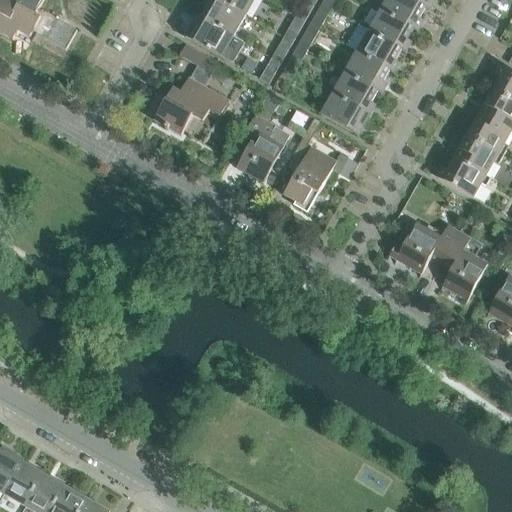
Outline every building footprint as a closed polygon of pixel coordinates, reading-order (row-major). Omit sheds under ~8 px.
[(1,0),(0,3),(0,33),(11,41),(13,37),(30,46),(37,35),(66,51),(77,31),(39,8),(43,0),(1,0)] [(197,16),(197,17),(234,38),(246,16),(216,0),(206,0),(203,5),(208,8),(201,19),(197,16)] [(216,0),(246,16),(255,0),(216,0)] [(313,0),(305,0),(296,17),(305,23),(317,2),(313,0)] [(336,0),(324,0),(322,5),(331,10),(336,0)] [(428,12),(429,11),(409,0),(387,0),(381,12),(416,32),(423,22),(418,19),(424,9),(428,12)] [(409,0),(429,11),(435,0),(434,0),(409,0)] [(322,5),(310,26),(319,31),(331,10),(322,5)] [(416,33),(416,32),(381,12),(369,32),(404,53),(411,42),(406,39),(412,30),(416,33)] [(191,26),(196,29),(189,41),(231,64),(236,55),(234,54),(241,42),(234,38),(197,17),(191,26)] [(305,23),(296,17),(283,38),(293,44),(305,23)] [(319,31),(310,26),(298,47),(307,52),(319,31)] [(404,54),(404,53),(369,32),(358,26),(346,46),(358,53),(357,53),(393,74),(399,64),(394,61),(400,51),(404,54)] [(283,38),(271,60),(281,65),(293,44),(283,38)] [(186,46),(179,57),(197,67),(189,81),(188,80),(179,95),(172,91),(165,103),(156,98),(147,114),(156,119),(153,123),(166,130),(165,131),(168,133),(169,131),(181,138),(193,118),(203,124),(209,112),(220,118),(229,103),(204,89),(212,76),(219,64),(186,46)] [(298,47),(285,68),(295,73),(307,52),(298,47)] [(345,74),(381,95),(387,85),(382,82),(388,72),(392,75),(393,74),(357,53),(345,74)] [(281,65),(271,60),(259,81),(268,86),(281,65)] [(496,76),(500,78),(493,92),(511,103),(511,73),(500,67),(496,76)] [(285,68),(273,89),(283,95),(295,73),(285,68)] [(381,96),(381,95),(345,74),(333,96),(368,117),(375,106),(370,103),(376,93),(381,96)] [(481,109),(479,112),(478,114),(510,132),(511,129),(511,103),(493,92),(482,110),(481,109)] [(322,116),(357,137),(363,127),(368,117),(333,96),(322,116)] [(238,171),(263,185),(282,149),(289,137),(265,123),(270,115),(260,109),(241,141),(236,149),(248,155),(238,171)] [(510,132),(478,114),(477,116),(479,117),(468,137),(502,157),(508,147),(503,145),(510,132)] [(296,203),(293,207),(308,215),(332,171),(348,180),(356,165),(339,156),(335,163),(311,149),(324,125),(314,119),(286,168),(296,175),(284,196),(296,203)] [(453,159),(454,159),(479,173),(486,176),(493,164),(497,166),(502,157),(468,137),(457,155),(455,154),(453,159)] [(486,176),(479,173),(454,159),(447,173),(442,170),(437,179),(472,199),(480,186),(484,188),(490,178),(486,176)] [(389,257),(421,275),(428,262),(439,268),(458,234),(447,228),(440,240),(409,222),(389,257)] [(467,302),(479,280),(487,266),(463,252),(470,240),(458,234),(439,268),(449,274),(442,287),(467,302)] [(511,280),(508,278),(488,314),(511,327),(511,280)] [(0,491),(4,494),(22,463),(0,450),(0,491)] [(4,494),(26,507),(44,476),(22,463),(4,494)] [(52,511),(66,488),(44,476),(26,507),(35,511),(52,511)] [(52,511),(80,511),(87,501),(66,488),(52,511)] [(80,511),(107,511),(87,501),(80,511)]
